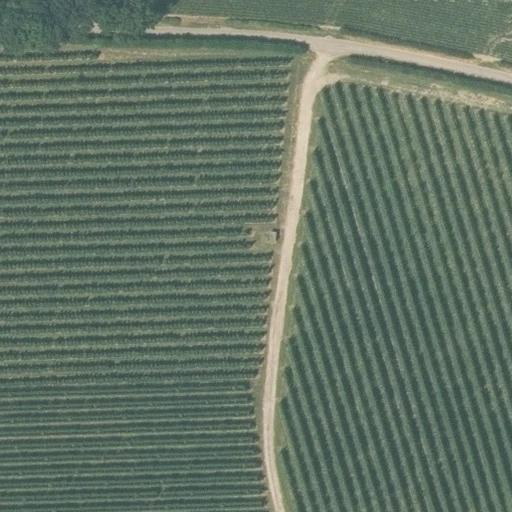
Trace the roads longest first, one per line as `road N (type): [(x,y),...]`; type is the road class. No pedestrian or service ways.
road 1 (track): [(279,511),(264,451),(305,100),(332,45)]
road 2 (unclassified): [(0,25),(314,42)]
road 3 (unclassified): [(511,79),(314,42)]
